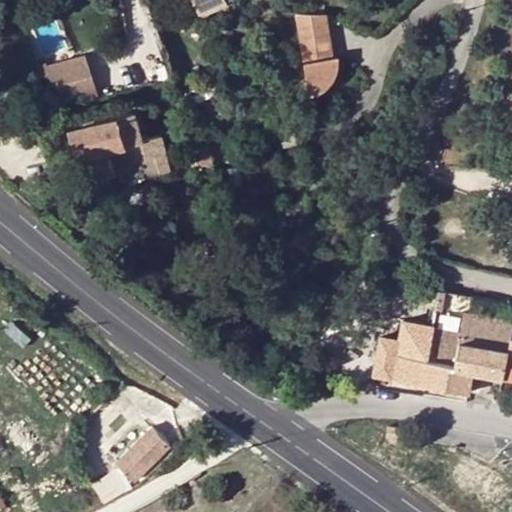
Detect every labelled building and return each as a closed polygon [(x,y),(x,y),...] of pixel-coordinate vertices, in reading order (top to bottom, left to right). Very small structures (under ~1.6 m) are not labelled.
[(195,0),(202,14),(229,1),(228,0),(195,0)] [(333,56),(328,20),(309,13),(299,12),(311,94),(321,91),(326,88),(331,84),(334,80),(336,75),(338,70),(340,64),(340,58),(339,56),(333,56)] [(100,99),(86,57),(49,69),(62,110),(100,99)] [(41,80),(51,77),(46,61),(36,64),(41,80)] [(136,113),(70,132),(87,192),(114,185),(172,168),(164,136),(143,141),(136,113)] [(196,148),(199,169),(215,166),(212,146),(196,148)] [(187,170),(199,169),(196,148),(190,149),(191,158),(185,158),(187,170)] [(114,185),(87,192),(89,200),(116,192),(114,185)] [(444,311),(447,292),(441,291),(438,310),(444,311)] [(505,376),(511,336),(511,321),(466,313),(462,332),(435,327),(429,360),(457,363),(456,368),(474,371),(505,376)] [(470,393),(474,371),(456,368),(457,363),(429,360),(435,327),(406,322),(403,342),(383,337),(377,374),(393,376),(393,379),(470,393)] [(354,323),(329,340),(337,352),(362,336),(354,323)] [(307,356),(295,355),(294,367),(306,369),(307,356)] [(405,428),(387,426),(387,436),(404,438),(405,428)] [(154,430),(119,465),(137,482),(172,447),(154,430)]
